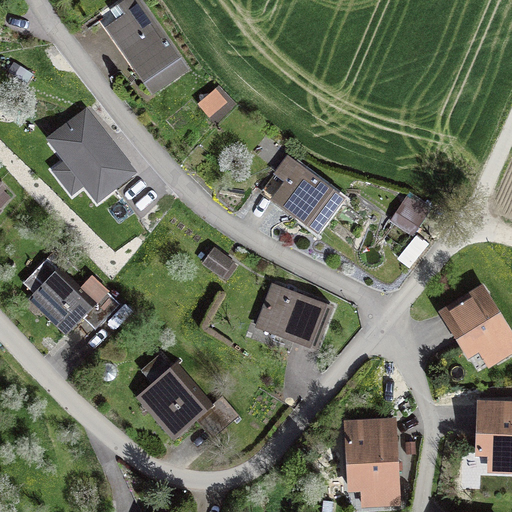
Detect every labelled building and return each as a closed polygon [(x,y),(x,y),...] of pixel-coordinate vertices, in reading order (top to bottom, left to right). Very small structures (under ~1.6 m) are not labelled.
[(152,92),(185,69),(137,0),(117,0),(100,12),(141,71),(139,73),(152,92)] [(212,95),(200,105),(209,115),(221,104),(212,95)] [(131,172),(85,114),(52,140),(97,198),(131,172)] [(298,217),(317,231),(341,198),(287,158),(264,188),(299,215),(298,217)] [(214,249),(203,263),(222,277),(232,262),(214,249)] [(30,298),(67,334),(88,312),(100,324),(120,304),(107,292),(95,303),(60,268),(66,261),(55,250),(46,259),(56,270),(30,298)] [(331,307),(275,286),(259,327),(260,328),(262,323),(278,329),(276,334),(294,341),(296,336),(315,344),(314,349),(315,349),(331,307)] [(442,313),(468,355),(495,338),(505,354),(511,349),(511,336),(482,289),(442,313)] [(138,396),(174,438),(205,412),(210,417),(205,421),(217,435),(239,416),(222,396),(212,405),(175,363),(138,396)] [(511,405),(479,404),(478,453),(509,454),(508,470),(511,470),(511,405)] [(347,439),(350,489),(382,487),(382,503),(398,502),(394,437),(347,439)]
